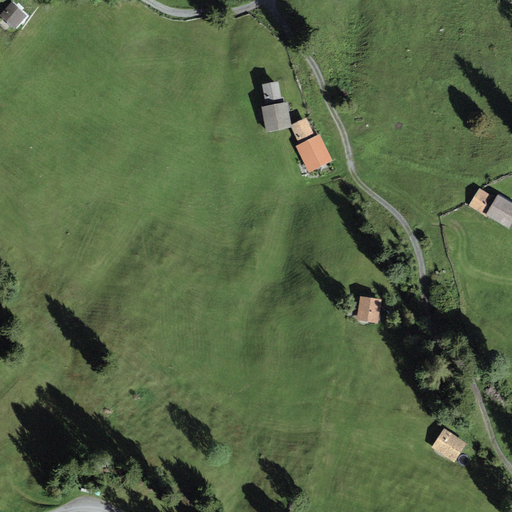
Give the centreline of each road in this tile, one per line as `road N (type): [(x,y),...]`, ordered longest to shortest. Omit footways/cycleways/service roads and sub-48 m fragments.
road 1 (track): [(272,0),(320,81),(352,171),(409,232),(428,311),(511,473)]
road 2 (track): [(145,0),(197,15),(264,0)]
